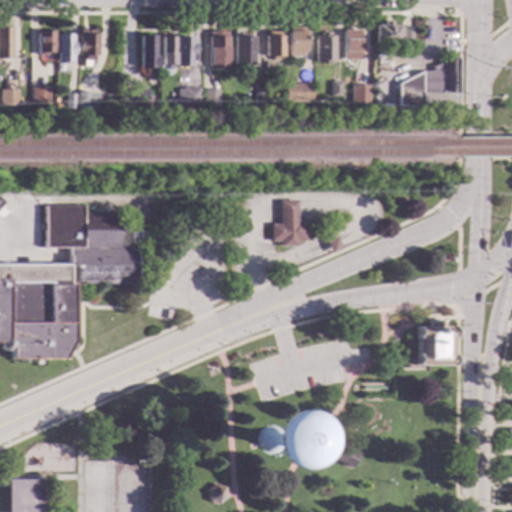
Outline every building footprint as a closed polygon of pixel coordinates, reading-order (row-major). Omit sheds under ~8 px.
[(389,26),(398,26),(398,44),(375,44),(375,26),(383,26),(383,22),(389,22),(389,26)] [(10,59),(0,59),(0,28),(10,28),(10,59)] [(411,43),(401,43),(401,28),(410,28),(411,43)] [(358,60),(342,60),(342,30),(358,30),(358,60)] [(53,53),(45,53),(45,55),(36,55),(36,32),(53,32),(53,53)] [(227,36),(228,36),(228,68),(208,68),(208,37),(209,37),(209,32),(227,32),(227,36)] [(242,38),(253,38),(253,65),(233,65),(233,32),(242,32),(242,38)] [(282,57),(278,57),(278,61),(272,61),(272,57),(265,57),(265,36),(267,36),(267,32),(282,32),(282,57)] [(303,53),(289,53),(289,49),(286,49),(286,32),(303,32),(303,53)] [(69,43),(72,43),(72,55),(68,55),(68,62),(56,62),(56,34),(69,34),(69,43)] [(95,56),(90,56),(90,61),(82,61),(82,56),(77,56),(77,34),(95,34),(95,56)] [(154,56),(156,56),(157,69),(139,69),(139,36),(154,36),(154,56)] [(174,64),(161,64),(161,36),(174,36),(174,64)] [(190,37),(190,43),(193,44),(192,62),(188,62),(188,67),(174,66),(175,36),(190,37)] [(333,62),(315,62),(315,37),(333,37),(333,62)] [(454,109),(420,109),(420,107),(397,107),(397,84),(418,73),(431,73),(431,67),(455,57),(454,109)] [(340,97),(330,97),(330,82),(339,82),(340,97)] [(311,84),(311,103),(291,104),(291,84),(311,84)] [(368,104),(366,104),(366,109),(351,109),(351,104),(350,104),(350,85),(368,85),(368,104)] [(30,88),(49,89),(48,105),(30,104),(30,88)] [(199,107),(175,106),(175,88),(199,88),(199,107)] [(147,107),(121,107),(121,90),(147,89),(147,107)] [(16,106),(0,106),(0,90),(16,90),(16,106)] [(98,96),(104,96),(104,107),(98,107),(98,110),(77,110),(77,93),(98,93),(98,96)] [(218,108),(202,108),(202,93),(218,93),(218,108)] [(263,106),(255,106),(255,93),(263,93),(263,106)] [(75,109),(66,109),(66,94),(75,94),(75,109)] [(294,225),(302,225),(302,242),(294,242),(294,247),(277,247),(277,242),(268,242),(268,225),(277,225),(277,201),(294,201),(294,225)] [(81,214),(116,214),(116,247),(132,247),(132,285),(70,285),(70,341),(61,359),(9,360),(9,350),(7,352),(3,352),(0,350),(0,265),(65,265),(65,248),(41,248),(41,206),(81,206),(81,214)] [(339,249),(328,254),(323,242),(334,237),(339,249)] [(439,327),(451,327),(450,366),(413,366),(413,327),(425,327),(425,321),(439,321),(439,327)] [(249,461),(244,455),(241,447),(240,438),(242,430),(246,422),(252,417),(260,413),(269,412),(277,413),(285,417),(291,422),(295,430),(297,438),(297,447),(293,455),(288,461),(281,466),(273,469),(264,469),(256,466),(249,461)] [(511,430),(511,448),(507,448),(507,440),(502,440),(502,430),(508,430),(511,430)] [(356,453),(348,469),(327,459),(336,443),(356,453)] [(38,481),(38,511),(5,511),(5,480),(38,481)] [(222,488),(223,498),(215,505),(205,502),(203,491),(211,484),(222,488)]
